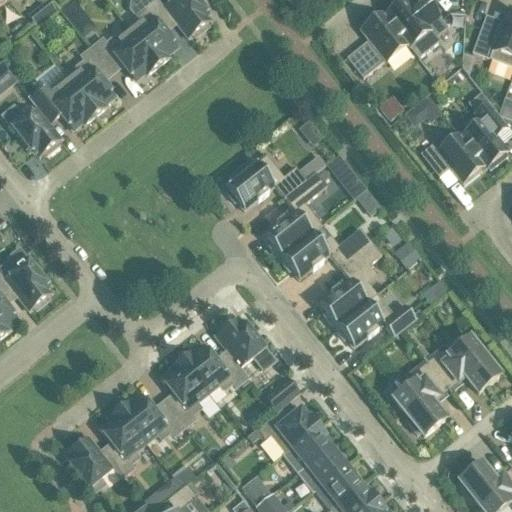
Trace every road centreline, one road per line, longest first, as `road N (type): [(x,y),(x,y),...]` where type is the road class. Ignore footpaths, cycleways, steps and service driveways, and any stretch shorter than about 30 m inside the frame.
road 1 (residential): [(416,485),(238,269),(134,344)]
road 2 (residential): [(233,40),(28,206)]
road 3 (residential): [(99,300),(0,377)]
road 4 (residential): [(511,405),(416,485)]
road 5 (residential): [(134,344),(135,367),(58,430)]
